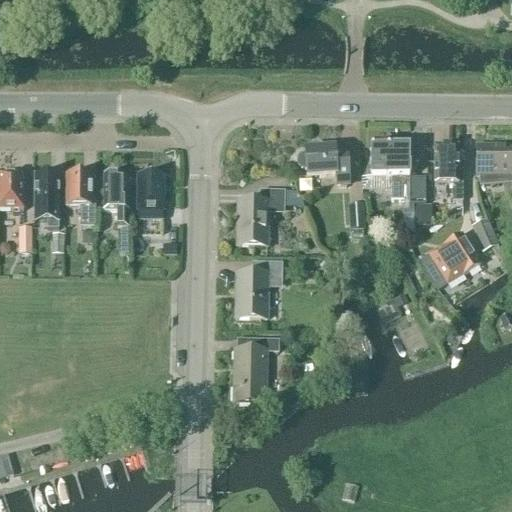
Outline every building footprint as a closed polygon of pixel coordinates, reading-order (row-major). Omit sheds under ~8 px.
[(386,151),(383,147),(376,147),(373,151),(370,151),(370,182),(390,182),(390,204),(407,204),(407,208),(424,208),(425,183),(408,183),(408,181),(413,181),(413,170),(407,170),(407,153),(389,153),(389,151),(386,151)] [(511,150),(508,150),(508,148),(493,148),(493,152),(476,152),(476,180),(505,180),(506,188),(511,187),(511,150)] [(457,182),(457,150),(433,150),(434,189),(451,189),(451,205),(461,205),(461,182),(457,182)] [(335,165),(334,153),(304,155),(304,157),(300,158),(298,161),(297,165),(298,169),(301,171),(305,172),(306,181),(336,179),(337,188),(348,188),(347,164),(335,165)] [(127,231),(127,200),(126,200),(126,180),(120,180),(119,180),(116,176),(108,176),(104,179),(103,180),(103,215),(115,215),(115,231),(127,231)] [(11,179),(9,177),(1,177),(0,178),(0,211),(10,212),(10,214),(23,214),(23,205),(21,205),(22,179),(11,179)] [(47,179),(45,177),(39,177),(36,179),(34,179),(33,211),(47,211),(47,232),(58,232),(58,179),(47,179)] [(80,179),(77,177),(72,177),(69,179),(66,179),(65,211),(79,211),(79,231),(94,232),(95,210),(90,210),(91,179),(80,179)] [(163,224),(163,180),(136,180),(136,224),(163,224)] [(303,211),(296,196),(260,195),(259,207),(237,206),(236,250),(266,250),(267,211),(303,211)] [(349,234),(363,233),(362,207),(347,208),(349,234)] [(413,212),(402,212),(402,235),(413,232),(413,212)] [(482,256),(498,250),(486,223),(471,230),(482,256)] [(18,258),(31,258),(31,231),(18,231),(18,258)] [(94,235),(82,235),(82,242),(87,248),(94,247),(94,235)] [(63,258),(63,239),(52,239),(52,258),(63,258)] [(436,295),(439,293),(480,268),(461,239),(428,259),(417,266),(436,295)] [(130,262),(129,243),(120,243),(121,262),(130,262)] [(177,261),(177,251),(162,251),(162,261),(177,261)] [(335,273),(328,264),(319,271),(327,280),(335,273)] [(280,285),(281,267),(251,267),(251,279),(236,279),(235,323),(266,323),(266,285),(280,285)] [(344,283),(336,273),(327,280),(335,290),(344,283)] [(277,356),(277,345),(249,344),(249,355),(234,355),(233,407),(264,408),(265,356),(277,356)] [(5,481),(13,479),(7,459),(0,460),(0,481),(5,480),(5,481)]
